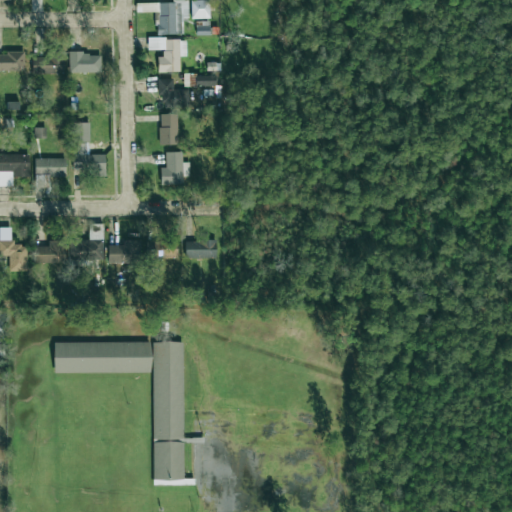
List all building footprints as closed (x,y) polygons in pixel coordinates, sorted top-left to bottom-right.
[(208,0),(194,0),(190,0),(191,19),(209,18),(208,0)] [(188,1),(157,2),(158,34),(182,34),(182,18),(188,18),(188,1)] [(180,71),(180,56),(186,56),(186,40),(164,40),(164,56),(158,56),(158,72),(180,71)] [(24,53),(0,52),(0,70),(24,71),(24,53)] [(63,52),(47,52),(47,57),(33,57),(34,74),(64,73),(63,52)] [(101,72),(100,53),(68,53),(69,73),(101,72)] [(215,75),(195,76),(195,86),(215,85),(215,75)] [(188,89),(173,89),(173,79),(157,79),(157,98),(162,98),(162,107),(188,107),(188,89)] [(159,145),(178,144),(177,114),(159,114),(159,145)] [(89,123),(69,123),(69,143),(76,143),(76,154),(72,154),(72,170),(90,170),(90,176),(105,176),(105,155),(89,155),(89,123)] [(183,184),(183,177),(189,177),(189,162),(183,162),(182,152),(165,152),(165,167),(160,167),(160,185),(183,184)] [(29,177),(29,154),(0,154),(0,186),(12,186),(12,177),(29,177)] [(65,176),(65,159),(34,158),(34,175),(65,176)] [(103,224),(89,224),(89,239),(70,239),(70,260),(103,260),(103,224)] [(27,271),(26,245),(12,245),(11,229),(0,229),(0,256),(9,256),(9,271),(27,271)] [(35,246),(35,264),(66,263),(65,240),(48,241),(48,246),(35,246)] [(140,263),(140,240),(122,240),(122,245),(107,245),(107,263),(140,263)] [(185,241),(185,259),(216,258),(216,240),(185,241)] [(183,342),(151,341),(151,342),(53,342),(53,372),(152,373),(152,480),(183,480),(183,342)]
